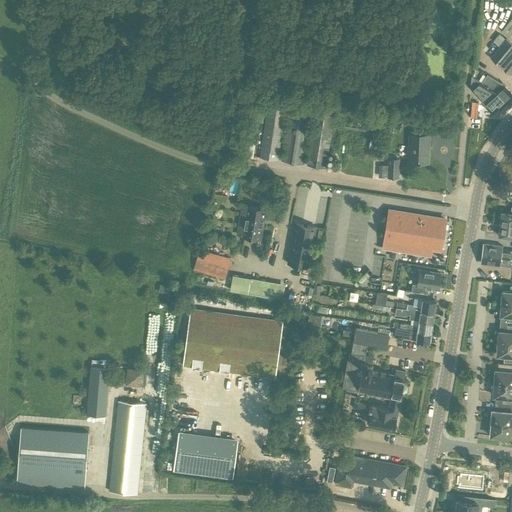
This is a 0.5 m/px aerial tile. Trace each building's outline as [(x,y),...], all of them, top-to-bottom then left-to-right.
[(509,37),(511,33),(511,17),(501,30),(509,37)] [(499,46),(490,56),(511,73),(511,71),(511,42),(510,41),(506,38),(500,33),(493,41),(499,46)] [(487,74),(483,81),(497,93),(498,93),(511,107),(511,105),(511,92),(505,85),(505,86),(502,83),(487,74)] [(472,80),(470,82),(471,83),(471,86),(472,88),(472,89),(475,92),(493,113),(497,117),(503,111),(504,112),(504,113),(511,107),(498,93),(497,93),(483,81),(482,83),(482,82),(480,81),(476,78),(474,77),(472,80)] [(249,89),(239,153),(253,156),(260,110),(266,111),(269,92),(261,91),(249,89)] [(269,90),(269,91),(269,92),(266,111),(259,156),(278,160),(289,94),(269,90)] [(282,154),(281,159),(281,160),(304,164),(314,98),(292,94),(282,154)] [(307,164),(326,167),(327,160),(336,101),(317,98),(307,164)] [(429,162),(430,134),(409,133),(408,161),(429,162)] [(399,177),(400,158),(388,157),(387,177),(399,177)] [(224,193),(232,194),(234,176),(226,175),(224,193)] [(501,217),(500,223),(511,224),(511,205),(511,206),(511,212),(502,211),(501,212),(501,213),(500,216),(501,217)] [(260,238),(265,209),(263,208),(263,207),(258,206),(258,207),(248,206),(243,235),(260,238)] [(445,218),(390,210),(385,240),(386,240),(385,246),(430,254),(431,247),(440,249),(445,218)] [(296,223),(288,262),(308,266),(315,226),(296,223)] [(511,224),(500,223),(499,229),(498,228),(498,233),(499,234),(499,235),(511,236),(511,224)] [(484,243),(483,252),(509,256),(511,256),(511,250),(502,249),(502,245),(489,243),(484,243)] [(188,268),(220,276),(226,255),(194,246),(188,268)] [(483,252),(482,262),(500,265),(500,264),(511,265),(511,256),(509,256),(483,252)] [(412,283),(411,291),(427,293),(429,286),(438,288),(441,273),(420,270),(418,284),(412,283)] [(313,293),(320,294),(321,285),(315,284),(313,293)] [(499,302),(511,303),(511,284),(510,285),(510,291),(503,290),(502,296),(501,296),(500,298),(499,302)] [(346,288),(344,297),(353,298),(354,290),(346,288)] [(397,301),(396,307),(413,309),(434,313),(436,301),(422,298),(413,297),(412,304),(408,303),(397,301)] [(511,303),(499,302),(499,303),(499,307),(500,308),(501,309),(500,314),(507,315),(507,321),(511,321),(511,303)] [(275,377),(283,320),(191,307),(183,364),(275,377)] [(396,307),(395,314),(406,316),(409,313),(410,314),(410,318),(411,319),(418,320),(433,323),(434,313),(413,309),(396,307)] [(46,315),(45,324),(58,324),(58,315),(46,315)] [(400,323),(400,327),(404,328),(410,329),(417,330),(431,332),(433,323),(418,320),(411,319),(410,324),(401,323),(400,323)] [(495,342),(511,343),(511,325),(507,325),(506,331),(499,330),(498,336),(496,338),(496,342),(495,342)] [(394,335),(394,336),(416,340),(418,340),(430,342),(431,332),(417,330),(410,329),(404,328),(400,327),(396,327),(394,335)] [(343,328),(342,335),(354,337),(355,330),(343,328)] [(356,328),(353,342),(367,345),(386,349),(387,348),(389,334),(356,328)] [(349,351),(342,387),(347,388),(358,390),(357,393),(363,395),(364,392),(371,393),(371,395),(377,397),(378,394),(380,395),(379,397),(385,398),(386,396),(391,397),(388,407),(377,405),(355,400),(354,408),(370,411),(370,414),(368,423),(386,426),(386,429),(393,430),(393,428),(395,428),(395,425),(396,424),(397,420),(396,419),(401,392),(403,392),(407,391),(408,392),(409,391),(408,390),(409,385),(410,385),(410,384),(409,384),(405,381),(404,381),(405,371),(396,369),(395,373),(371,368),(372,363),(371,362),(369,363),(364,362),(364,361),(365,354),(366,353),(365,353),(367,345),(353,342),(351,352),(349,351)] [(511,361),(511,343),(495,342),(496,342),(495,346),(497,348),(497,354),(504,355),(503,361),(511,361)] [(94,356),(96,346),(85,344),(83,353),(94,356)] [(493,372),(493,382),(511,383),(511,363),(501,363),(500,370),(496,369),(495,373),(493,372)] [(121,384),(138,384),(138,365),(122,364),(121,384)] [(110,367),(90,365),(86,414),(106,415),(110,367)] [(511,383),(493,382),(492,392),(494,392),(493,395),(503,396),(502,403),(511,403),(511,383)] [(118,400),(109,491),(138,493),(147,403),(118,400)] [(489,422),(511,424),(511,403),(502,403),(497,403),(497,410),(492,409),(492,412),(490,412),(489,422)] [(511,424),(489,422),(488,432),(490,432),(490,435),(503,436),(503,438),(510,439),(510,437),(511,437),(511,429),(511,428),(511,424)] [(21,426),(17,483),(84,488),(89,431),(21,426)] [(174,470),(233,478),(237,442),(178,434),(174,470)] [(409,466),(353,455),(351,465),(345,464),(345,465),(340,463),(339,464),(336,481),(337,481),(336,484),(350,486),(351,484),(352,484),(353,479),(391,486),(392,483),(401,484),(400,490),(401,490),(406,467),(409,468),(409,466)] [(460,477),(458,477),(457,485),(459,486),(459,488),(481,491),(483,478),(460,475),(460,477)] [(455,501),(454,509),(456,510),(455,511),(480,511),(482,504),(486,504),(487,497),(463,495),(464,495),(463,500),(457,499),(457,502),(455,501)]
